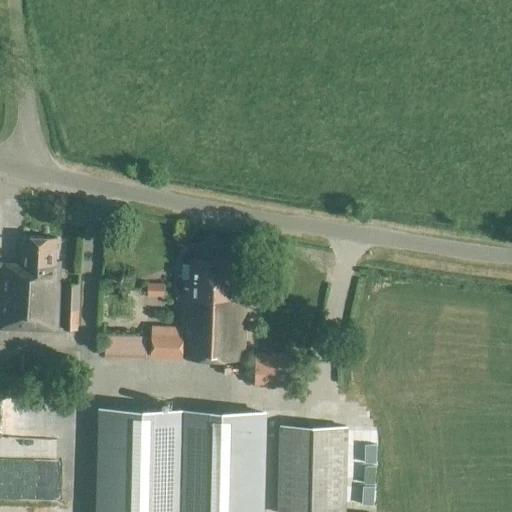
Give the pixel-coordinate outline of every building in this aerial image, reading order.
[(0,264),(0,325),(53,330),(58,264),(54,264),(55,241),(22,238),(20,266),(0,264)] [(187,286),(181,285),(179,325),(152,327),(151,358),(239,361),(242,267),(187,265),(187,286)] [(146,282),(147,297),(164,298),(164,282),(146,282)] [(63,330),(77,331),(79,285),(64,286),(63,330)] [(147,337),(105,336),(104,357),(146,358),(147,337)] [(254,386),(295,387),(296,353),(255,351),(254,386)] [(259,511),(262,413),(103,409),(100,511),(259,511)] [(278,511),(344,511),(345,428),(280,427),(278,511)] [(0,483),(23,482),(22,455),(0,455),(0,483)]
